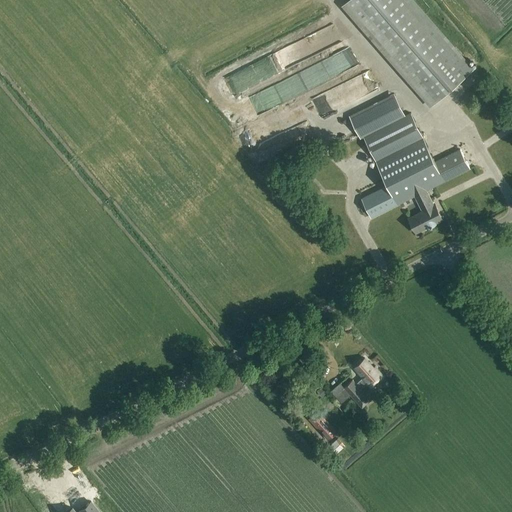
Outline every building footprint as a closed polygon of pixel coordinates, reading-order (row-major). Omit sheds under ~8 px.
[(430,105),(473,68),(413,0),(348,0),(343,5),(430,105)] [(325,47),(327,52),(340,48),(339,42),(325,47)] [(360,136),(363,134),(406,115),(396,93),(350,114),(360,136)] [(364,136),(388,185),(398,204),(414,196),(421,210),(421,211),(408,217),(416,232),(442,218),(436,204),(434,205),(427,190),(436,185),(470,168),(460,149),(435,161),(410,113),(406,115),(364,136)] [(233,121),(236,126),(242,122),(239,117),(233,121)] [(303,170),(296,174),(302,183),(309,178),(303,170)] [(372,217),(398,204),(388,185),(362,198),(372,217)] [(371,400),(361,389),(367,383),(371,388),(384,376),(375,367),(374,368),(365,358),(354,367),(363,377),(356,384),(352,380),(344,387),(362,407),(371,400)] [(328,438),(336,432),(326,421),(329,417),(330,415),(324,409),(322,409),(318,412),(317,410),(309,417),(328,438)] [(334,455),(343,447),(336,440),(328,448),(334,455)] [(71,507),(64,511),(98,511),(89,500),(75,511),(71,507)]
